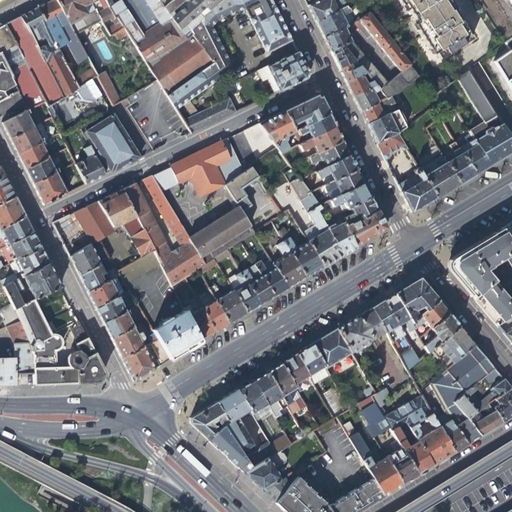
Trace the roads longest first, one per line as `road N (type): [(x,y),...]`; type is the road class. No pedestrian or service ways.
road 1 (tertiary): [(134,417),(412,243)]
road 2 (residential): [(324,76),(37,218)]
road 3 (residential): [(37,218),(134,417)]
road 4 (secondary): [(0,430),(180,488)]
road 5 (residential): [(412,243),(324,76)]
road 6 (residential): [(511,428),(373,511)]
road 7 (residential): [(511,369),(412,243)]
road 8 (secondary): [(235,511),(134,417)]
road 9 (tertiary): [(0,425),(57,431),(134,417)]
road 10 (secondary): [(134,417),(0,403)]
